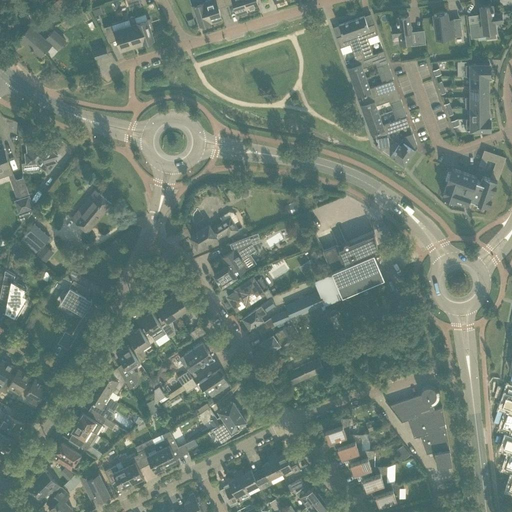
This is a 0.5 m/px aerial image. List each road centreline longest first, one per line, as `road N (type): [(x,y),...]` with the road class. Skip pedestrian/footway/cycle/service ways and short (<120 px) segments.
road 1 (residential): [(150,236),(180,258),(288,422)]
road 2 (secondary): [(411,216),(329,169),(257,155)]
road 3 (residential): [(78,378),(150,236)]
road 4 (residential): [(183,44),(326,0)]
road 5 (secondary): [(485,511),(467,364)]
road 6 (residential): [(0,494),(78,378)]
